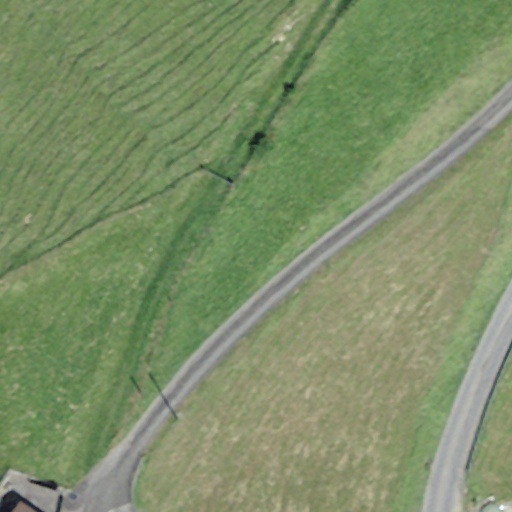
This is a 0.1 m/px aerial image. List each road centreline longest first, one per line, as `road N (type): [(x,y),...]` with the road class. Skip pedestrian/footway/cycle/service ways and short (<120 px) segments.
road 1 (track): [(145,511),(146,461),(210,386),(511,148)]
road 2 (unclassified): [(441,511),(477,381),(511,308)]
